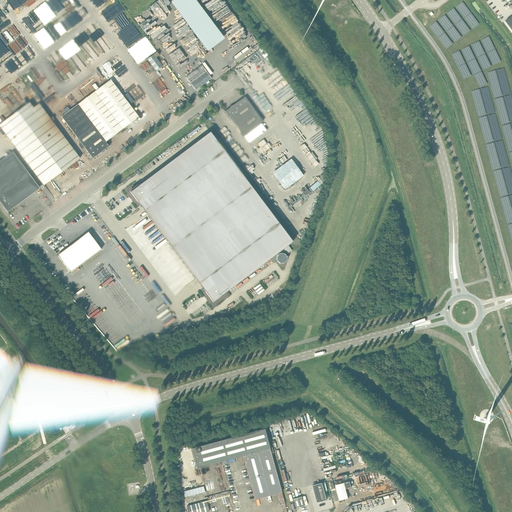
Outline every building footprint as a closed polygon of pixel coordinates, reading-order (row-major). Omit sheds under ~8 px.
[(229,38),(202,0),(176,0),(212,51),(229,38)] [(128,45),(144,35),(136,23),(120,33),(128,45)] [(19,44),(23,43),(21,40),(16,42),(14,38),(7,41),(12,51),(21,47),(19,44)] [(142,60),(155,51),(146,38),(131,48),(135,53),(137,52),(142,60)] [(154,55),(147,60),(156,72),(162,67),(154,55)] [(195,90),(211,78),(207,72),(202,65),(186,77),(192,86),(195,90)] [(93,159),(109,146),(106,142),(106,141),(109,139),(138,117),(137,115),(110,80),(61,117),(93,159)] [(244,136),(263,122),(244,97),(225,111),(244,136)] [(33,108),(29,103),(0,124),(0,126),(44,185),(80,158),(39,104),(33,108)] [(145,115),(142,111),(137,114),(140,119),(145,115)] [(210,132),(130,192),(213,302),(283,249),(287,255),(292,251),(288,245),(293,242),(210,132)] [(0,201),(8,212),(13,208),(11,206),(38,186),(13,152),(0,161),(0,201)] [(315,188),(324,183),(322,179),(313,184),(315,188)] [(45,215),(54,208),(52,206),(43,213),(45,215)] [(88,232),(58,255),(71,272),(101,249),(88,232)] [(264,429),(192,448),(197,468),(221,461),(222,464),(227,463),(226,460),(243,456),(255,499),(270,495),(282,492),(270,449),(266,433),(264,429)] [(317,503),(327,500),(325,495),(322,483),(312,486),(317,503)] [(340,501),(348,498),(345,488),(344,483),(335,485),(340,501)] [(183,492),(185,497),(205,492),(203,486),(183,492)] [(296,509),(304,506),(303,502),(301,497),(294,499),(295,504),(296,509)] [(206,501),(187,506),(188,511),(207,511),(209,511),(206,501)]
